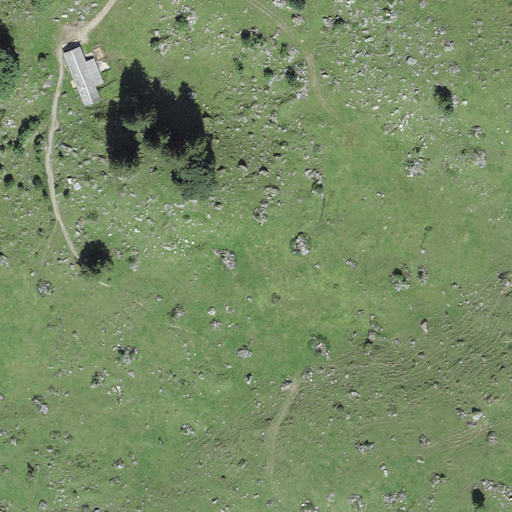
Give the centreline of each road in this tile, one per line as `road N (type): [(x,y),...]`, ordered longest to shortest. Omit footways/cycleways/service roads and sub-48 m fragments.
road 1 (track): [(62,231),(49,175),(60,47),(88,30),(112,0)]
road 2 (track): [(249,0),(304,49),(322,100),(357,134)]
